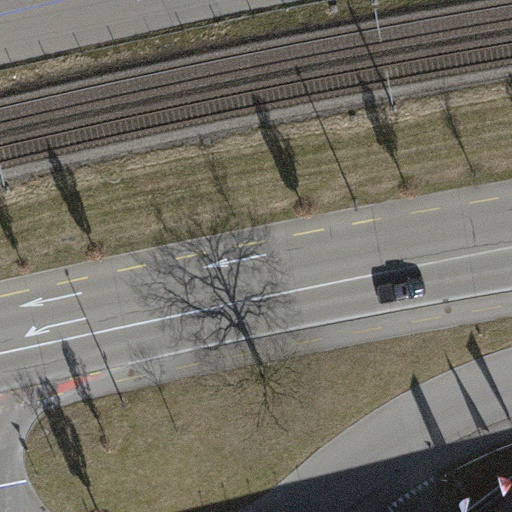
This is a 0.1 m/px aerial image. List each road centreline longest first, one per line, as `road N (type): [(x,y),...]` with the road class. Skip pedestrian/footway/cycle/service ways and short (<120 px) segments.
road 1 (primary): [(0,346),(511,248)]
road 2 (unclassified): [(311,511),(461,413),(511,399)]
road 3 (residential): [(0,33),(140,0)]
